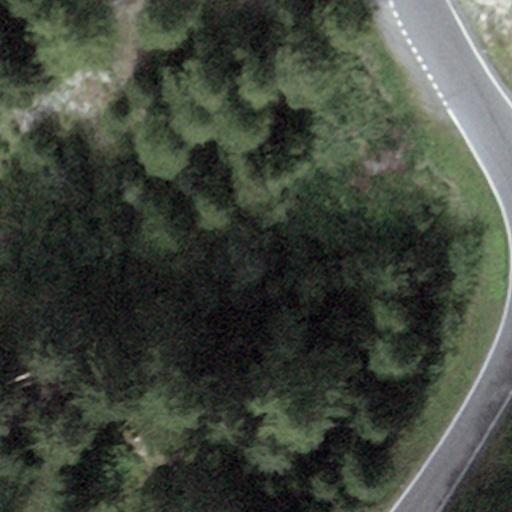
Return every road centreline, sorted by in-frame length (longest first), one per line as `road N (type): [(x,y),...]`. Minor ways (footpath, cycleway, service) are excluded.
road 1 (secondary): [(412,511),(511,357)]
road 2 (secondary): [(511,151),(421,0)]
